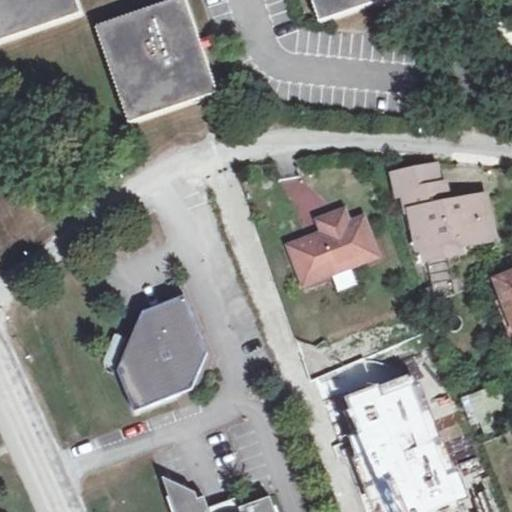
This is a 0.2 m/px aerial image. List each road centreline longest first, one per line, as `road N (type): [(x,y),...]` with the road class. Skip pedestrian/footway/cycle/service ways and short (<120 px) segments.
road 1 (residential): [(0,298),(156,172),(258,141),(417,142),(511,156)]
road 2 (secondary): [(0,359),(70,511)]
